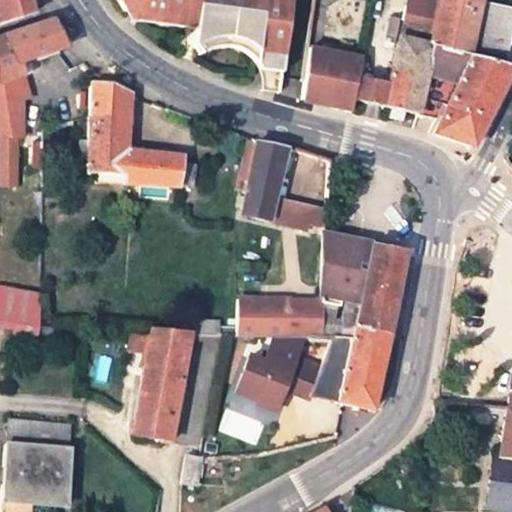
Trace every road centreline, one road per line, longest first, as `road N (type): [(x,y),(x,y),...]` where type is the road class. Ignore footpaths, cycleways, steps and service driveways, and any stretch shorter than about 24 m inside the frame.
road 1 (tertiary): [(81,0),(116,43),(158,72),(202,94),(412,157),(439,188)]
road 2 (tertiary): [(253,511),(344,463),(398,418),(412,388),(439,188)]
road 3 (unknown): [(0,400),(77,412),(174,468)]
road 4 (unknown): [(174,468),(187,346)]
